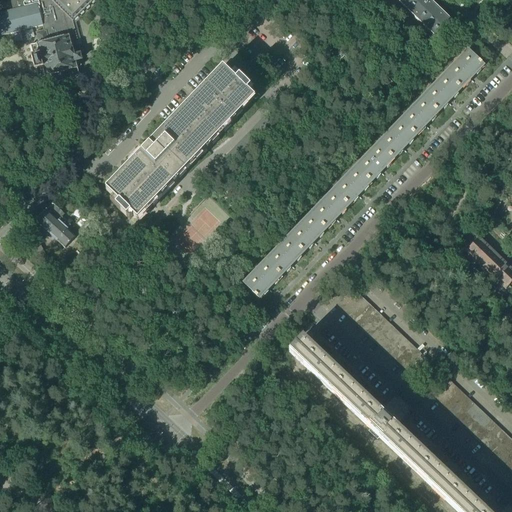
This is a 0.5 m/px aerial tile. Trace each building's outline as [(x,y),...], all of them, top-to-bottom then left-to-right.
[(96,0),(95,0),(9,0),(13,11),(0,14),(0,34),(1,37),(42,26),(44,33),(38,34),(38,33),(35,34),(37,42),(39,41),(39,42),(40,42),(41,44),(30,47),(32,57),(31,57),(35,70),(36,70),(38,80),(45,78),(47,86),(79,78),(75,62),(80,61),(79,57),(81,56),(81,54),(82,54),(80,47),(79,48),(73,23),(96,0)] [(395,0),(414,18),(429,2),(426,0),(395,0)] [(414,18),(437,40),(452,25),(429,2),(414,18)] [(445,75),(461,90),(483,67),(468,52),(445,75)] [(230,77),(223,70),(215,78),(214,77),(209,82),(210,83),(204,90),(202,89),(197,94),(196,93),(189,100),(190,101),(185,107),(186,108),(180,115),(179,114),(173,120),(174,121),(163,132),(162,131),(157,137),(158,138),(142,155),(137,150),(121,166),(126,171),(121,177),(120,176),(113,183),(114,184),(106,192),(113,199),(110,203),(130,222),(133,219),(138,223),(145,215),(146,216),(153,209),(152,208),(161,198),(162,199),(167,193),(166,193),(173,186),(174,187),(179,181),(179,180),(190,168),(190,169),(196,163),(195,163),(206,151),(207,152),(212,146),(211,145),(218,138),(219,139),(224,134),(223,133),(230,126),(230,127),(236,121),(235,120),(241,114),(242,115),(248,108),(247,108),(255,100),(251,96),(254,92),(234,73),(230,77)] [(423,98),(438,113),(461,90),(445,75),(423,98)] [(387,89),(392,84),(387,79),(382,84),(387,89)] [(416,137),(438,113),(423,98),(400,122),(416,137)] [(378,145),(393,160),(416,137),(400,122),(378,145)] [(371,183),(393,160),(378,145),(355,168),(371,183)] [(333,192),(349,207),(371,183),(355,168),(333,192)] [(311,215),(326,230),(349,207),(333,192),(311,215)] [(62,214),(52,205),(46,211),(46,210),(35,222),(35,223),(30,229),(39,238),(45,231),(65,249),(75,237),(56,220),(62,214)] [(304,253),(326,230),(311,215),(288,238),(304,253)] [(266,262),(281,277),(304,253),(288,238),(266,262)] [(486,246),(478,239),(466,252),(474,260),(486,246)] [(494,254),(486,246),(474,260),(482,267),(494,254)] [(494,254),(482,267),(490,275),(502,262),(494,254)] [(259,300),(281,277),(266,262),(243,285),(259,300)] [(502,262),(490,275),(498,283),(510,269),(502,262)] [(511,270),(510,269),(498,283),(505,290),(511,283),(511,270)] [(347,301),(355,292),(351,288),(342,297),(347,301)] [(351,305),(360,296),(355,292),(347,301),(351,305)] [(356,309),(364,301),(360,296),(351,305),(356,309)] [(339,310),(347,301),(342,297),(334,305),(339,310)] [(343,314),(351,305),(347,301),(339,310),(343,314)] [(360,313),(368,305),(364,301),(356,309),(360,313)] [(347,318),(356,309),(351,305),(343,314),(347,318)] [(364,317),(373,309),(368,305),(360,313),(364,317)] [(352,322),(360,313),(356,309),(347,318),(352,322)] [(369,322),(377,313),(373,309),(364,317),(369,322)] [(356,326),(364,317),(360,313),(352,322),(356,326)] [(373,326),(381,317),(377,313),(369,322),(373,326)] [(360,330),(369,322),(364,317),(356,326),(360,330)] [(377,330),(386,321),(381,317),(373,326),(377,330)] [(382,334),(390,325),(386,321),(377,330),(382,334)] [(365,334),(373,326),(369,322),(360,330),(365,334)] [(386,338),(394,330),(390,325),(382,334),(386,338)] [(369,339),(377,330),(373,326),(365,334),(369,339)] [(373,343),(382,334),(377,330),(369,339),(373,343)] [(390,342),(399,334),(394,330),(386,338),(390,342)] [(378,347),(386,338),(382,334),(373,343),(378,347)] [(395,346),(403,338),(399,334),(390,342),(395,346)] [(382,351),(390,342),(386,338),(378,347),(382,351)] [(399,351),(407,342),(403,338),(395,346),(399,351)] [(300,340),(289,352),(307,368),(370,429),(369,430),(368,432),(377,440),(380,438),(432,487),(443,476),(394,430),(378,413),(305,345),(300,340)] [(386,355),(395,346),(390,342),(382,351),(386,355)] [(403,355),(412,346),(407,342),(399,351),(403,355)] [(391,359),(399,351),(395,346),(386,355),(391,359)] [(408,359),(416,350),(412,346),(403,355),(408,359)] [(412,363),(420,354),(416,350),(408,359),(412,363)] [(395,363),(403,355),(399,351),(391,359),(395,363)] [(416,367),(425,358),(420,354),(412,363),(416,367)] [(399,368),(408,359),(403,355),(395,363),(399,368)] [(425,358),(416,367),(421,372),(429,363),(425,358)] [(404,372),(412,363),(408,359),(399,368),(404,372)] [(408,376),(416,367),(412,363),(404,372),(408,376)] [(416,367),(408,376),(413,380),(421,372),(416,367)] [(447,388),(452,384),(443,376),(438,380),(443,384),(447,388)] [(430,397),(443,384),(438,380),(426,393),(430,397)] [(443,384),(430,397),(435,401),(443,393),(447,388),(443,384)] [(447,397),(456,388),(452,384),(447,388),(443,393),(447,397)] [(456,388),(447,397),(452,401),(460,392),(456,388)] [(456,405),(465,397),(460,392),(452,401),(456,405)] [(439,406),(447,397),(443,393),(435,401),(439,406)] [(396,394),(378,413),(394,430),(413,412),(396,394)] [(447,397),(439,406),(444,410),(452,401),(447,397)] [(465,397),(456,405),(461,409),(469,401),(465,397)] [(448,414),(456,405),(452,401),(444,410),(448,414)] [(469,401),(461,409),(465,414),(473,405),(469,401)] [(456,405),(448,414),(452,418),(461,409),(456,405)] [(473,405),(465,414),(469,418),(478,409),(473,405)] [(461,409),(452,418),(457,422),(465,414),(461,409)] [(474,422),(482,413),(478,409),(469,418),(474,422)] [(482,413),(474,422),(478,426),(486,417),(482,413)] [(465,414),(457,422),(461,426),(469,418),(465,414)] [(486,417),(478,426),(482,430),(491,421),(486,417)] [(465,430),(474,422),(469,418),(461,426),(465,430)] [(491,421),(482,430),(487,434),(495,425),(491,421)] [(474,422),(465,430),(470,435),(478,426),(474,422)] [(491,438),(499,430),(495,425),(487,434),(491,438)] [(478,426),(470,435),(474,439),(482,430),(478,426)] [(482,430),(474,439),(478,443),(487,434),(482,430)] [(499,430),(491,438),(495,442),(504,434),(499,430)] [(483,447),(491,438),(487,434),(478,443),(483,447)] [(504,434),(495,442),(500,447),(508,438),(504,434)] [(491,438),(483,447),(487,451),(495,442),(491,438)] [(511,441),(508,438),(500,447),(504,451),(511,442),(511,441)] [(495,442),(487,451),(491,455),(500,447),(495,442)] [(500,447),(491,455),(496,459),(504,451),(500,447)] [(504,451),(496,459),(500,463),(508,455),(504,451)] [(511,458),(508,455),(500,463),(505,468),(511,459),(511,458)] [(480,511),(443,476),(432,487),(457,511),(480,511)] [(511,511),(511,504),(510,503),(500,511),(511,511)]
